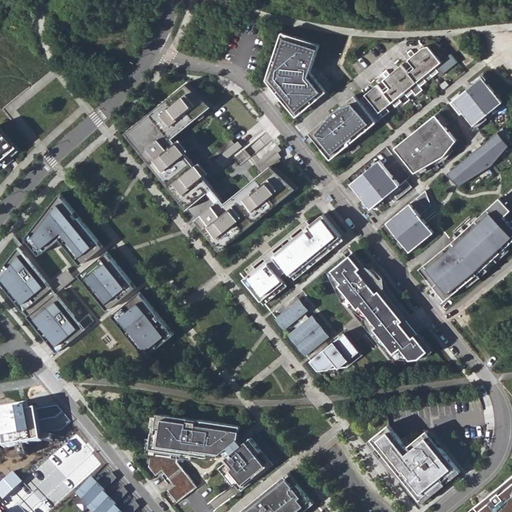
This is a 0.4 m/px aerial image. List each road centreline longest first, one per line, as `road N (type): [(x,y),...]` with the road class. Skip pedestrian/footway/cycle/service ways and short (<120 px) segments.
road 1 (residential): [(444,321),(248,82),(152,50)]
road 2 (residential): [(0,320),(159,511)]
road 3 (residential): [(437,511),(483,474),(502,438),(498,391),(444,321)]
road 4 (residential): [(0,219),(152,50)]
